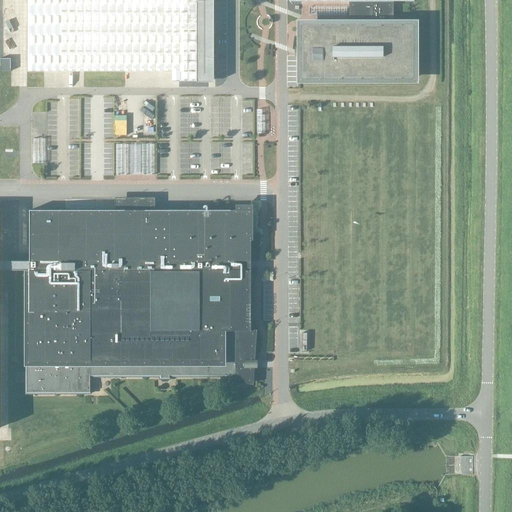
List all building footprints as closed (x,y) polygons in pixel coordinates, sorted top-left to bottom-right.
[(196,74),(195,0),(26,0),(26,48),(27,74),(74,74),(158,74),(179,74),(187,74),(196,74)] [(195,0),(196,74),(187,74),(188,81),(196,81),(196,83),(213,83),(213,0),(195,0)] [(393,20),(393,1),(349,1),(349,20),(297,20),(296,48),(294,48),(294,56),(296,56),(296,84),(418,84),(418,20),(393,20)] [(10,58),(0,58),(0,71),(11,71),(10,58)] [(266,133),(265,109),(256,109),(256,133),(266,133)] [(44,161),(46,137),(35,136),(33,161),(44,161)] [(155,198),(115,198),(115,211),(29,211),(29,261),(29,270),(25,270),(25,394),(91,394),(91,377),(160,377),(160,379),(170,379),(170,377),(235,376),(235,384),(253,385),(254,368),(257,368),(257,360),(254,360),(257,330),(250,330),(251,241),(253,241),(253,205),(235,205),(235,211),(155,211),(155,198)] [(0,270),(25,270),(29,270),(29,261),(0,261),(0,270)] [(460,456),(459,456),(460,475),(472,474),(472,456),(460,456)]
